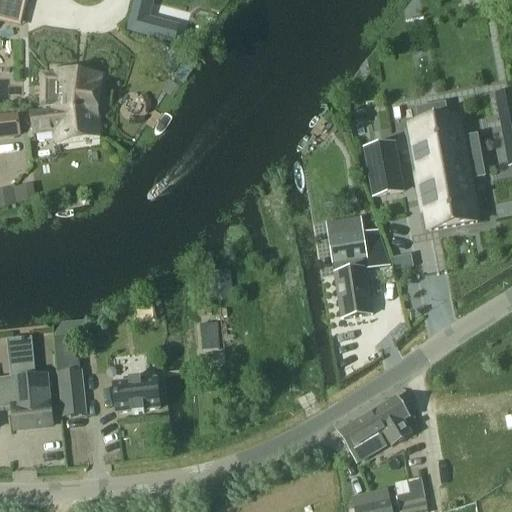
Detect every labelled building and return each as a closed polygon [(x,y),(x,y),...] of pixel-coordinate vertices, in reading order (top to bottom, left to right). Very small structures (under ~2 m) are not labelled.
[(134,19),(130,32),(175,44),(179,30),(148,22),(134,19)] [(43,77),(42,108),(50,108),(50,112),(50,116),(87,113),(88,123),(98,122),(98,117),(102,77),(51,71),(51,76),(51,77),(43,77)] [(511,91),(495,95),(504,146),(511,144),(511,91)] [(100,141),(98,122),(88,123),(87,113),(50,116),(50,112),(29,114),(31,134),(53,131),(55,146),(100,141)] [(0,119),(0,139),(19,137),(16,118),(0,119)] [(458,120),(409,129),(427,233),(446,230),(477,224),(471,188),(458,120)] [(373,199),(402,194),(394,145),(364,150),(373,199)] [(34,186),(13,189),(13,190),(16,206),(27,204),(34,203),(37,202),(34,186)] [(0,191),(0,208),(16,206),(13,190),(13,189),(0,191)] [(363,235),(328,240),(332,266),(333,276),(364,271),(364,272),(387,268),(375,233),(363,235)] [(408,258),(393,261),(395,273),(411,270),(408,258)] [(364,271),(333,276),(341,322),(371,317),(364,272),(364,271)] [(216,326),(200,327),(202,353),(218,352),(216,326)] [(55,340),(54,341),(56,363),(76,361),(74,339),(55,340)] [(80,373),(58,375),(62,420),(84,417),(80,373)] [(18,409),(12,410),(14,431),(32,430),(50,428),(49,407),(46,378),(35,379),(28,380),(24,380),(15,381),(18,409)] [(0,410),(12,409),(12,410),(18,409),(15,381),(15,380),(14,380),(10,380),(0,381),(0,410)] [(128,383),(112,385),(115,416),(131,414),(131,416),(143,415),(143,413),(159,411),(155,380),(139,382),(139,380),(128,381),(128,383)] [(396,400),(373,414),(385,433),(383,435),(391,448),(409,437),(401,424),(408,419),(396,400)] [(367,418),(338,436),(349,455),(350,455),(356,466),(369,459),(368,458),(385,448),(379,437),(383,435),(385,433),(373,414),(367,418)] [(426,511),(420,481),(408,483),(410,497),(396,500),(398,511),(426,511)] [(391,511),(389,500),(355,508),(356,511),(391,511)]
